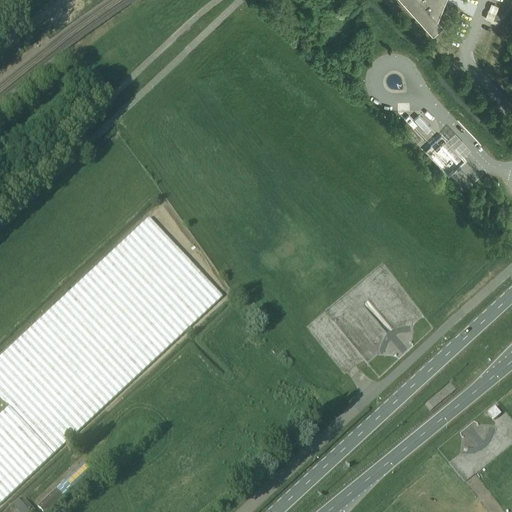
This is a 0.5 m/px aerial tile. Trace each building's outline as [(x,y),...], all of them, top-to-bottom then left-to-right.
[(402,0),(432,33),(443,24),(435,15),(439,11),(439,12),(440,11),(435,3),(436,0),(402,0)] [(409,115),(405,119),(413,128),(417,124),(409,115)] [(419,117),(418,116),(414,120),(427,133),(431,129),(419,117)] [(443,135),(426,151),(451,177),(468,161),(443,135)] [(222,297),(148,218),(107,256),(182,334),(222,297)] [(182,334),(107,256),(0,357),(0,398),(9,408),(0,415),(0,504),(53,455),(182,334)] [(493,408),(486,414),(492,421),(499,415),(493,408)] [(83,464),(37,507),(41,511),(55,511),(61,507),(73,496),(69,491),(90,471),(83,464)] [(12,505),(17,510),(22,505),(28,511),(33,511),(34,511),(24,501),(21,504),(17,500),(12,505)]
